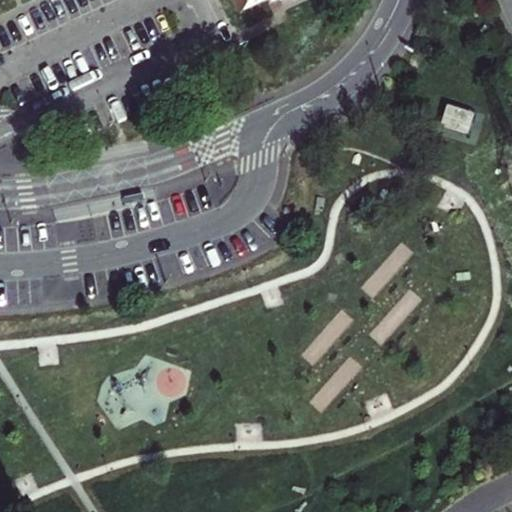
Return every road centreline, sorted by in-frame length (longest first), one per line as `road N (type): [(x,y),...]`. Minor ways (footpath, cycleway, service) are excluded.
road 1 (residential): [(0,266),(101,256),(232,216),(252,198),(264,142),(283,118)]
road 2 (residential): [(402,0),(356,71),(283,118)]
